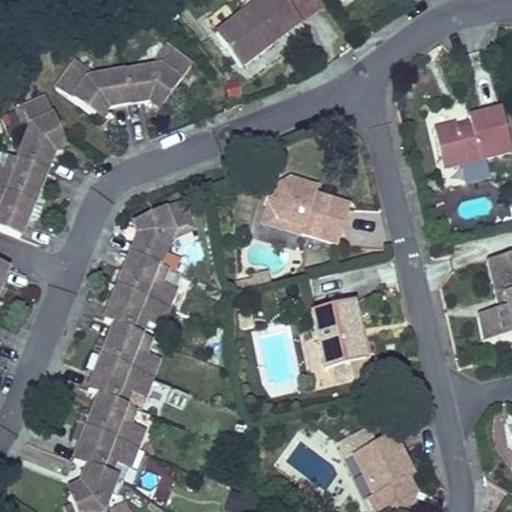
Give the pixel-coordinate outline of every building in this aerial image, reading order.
[(236,65),(318,5),(314,0),(256,0),(212,33),(236,65)] [(171,51),(165,47),(147,71),(157,69),(171,51)] [(87,82),(68,68),(52,89),(90,118),(100,106),(149,97),(161,105),(190,65),(171,51),(157,69),(147,71),(96,80),(87,82)] [(96,80),(72,63),(68,68),(87,82),(96,80)] [(46,100),(26,108),(34,130),(32,138),(24,162),(1,155),(0,157),(0,229),(13,234),(36,166),(50,171),(58,148),(65,146),(46,100)] [(26,108),(20,110),(32,138),(34,130),(26,108)] [(441,168),(511,152),(500,110),(470,116),(471,122),(433,131),(441,168)] [(286,221),(284,229),(333,246),(345,209),(310,196),(312,189),(289,181),(272,189),(268,204),(273,216),(286,221)] [(79,511),(107,511),(109,507),(119,479),(113,477),(117,463),(129,467),(141,429),(130,426),(136,409),(125,406),(128,395),(140,398),(153,357),(143,354),(146,342),(139,340),(143,328),(150,331),(165,286),(157,283),(162,269),(147,264),(157,235),(160,225),(180,218),(171,196),(125,214),(131,230),(98,325),(105,328),(83,391),(97,396),(73,463),(87,468),(79,492),(72,496),(79,511)] [(268,204),(264,223),(284,229),(286,221),(273,216),(268,204)] [(180,218),(160,225),(157,235),(183,225),(180,218)] [(511,252),(486,259),(497,308),(488,310),(494,336),(511,331),(511,252)] [(321,371),(332,368),(365,361),(353,304),(307,313),(321,371)] [(488,310),(477,313),(483,339),(494,336),(488,310)] [(368,377),(365,361),(332,368),(336,384),(368,377)] [(509,451),(511,450),(511,422),(503,424),(509,451)] [(358,470),(351,457),(374,444),(367,431),(336,447),(351,474),(358,470)] [(406,466),(389,436),(374,444),(351,457),(358,470),(373,495),(368,499),(374,511),(405,511),(409,510),(413,493),(403,476),(406,466)]
